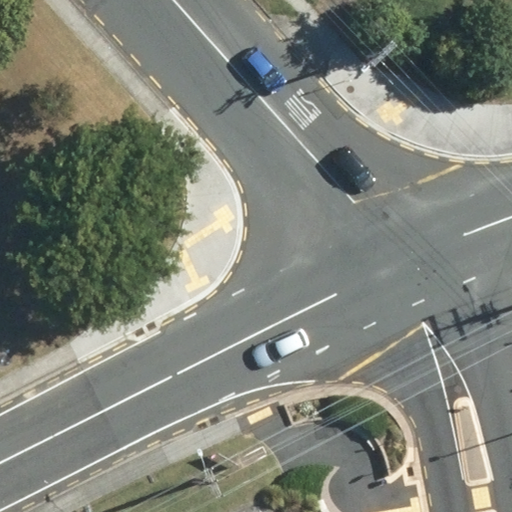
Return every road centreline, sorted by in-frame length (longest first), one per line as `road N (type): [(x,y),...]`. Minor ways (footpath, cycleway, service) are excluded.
road 1 (tertiary): [(0,456),(396,264)]
road 2 (tertiary): [(175,0),(396,264)]
road 3 (tertiary): [(396,264),(452,308),(487,358),(511,485)]
road 4 (tertiary): [(445,511),(396,264)]
road 5 (tertiary): [(396,264),(511,222)]
